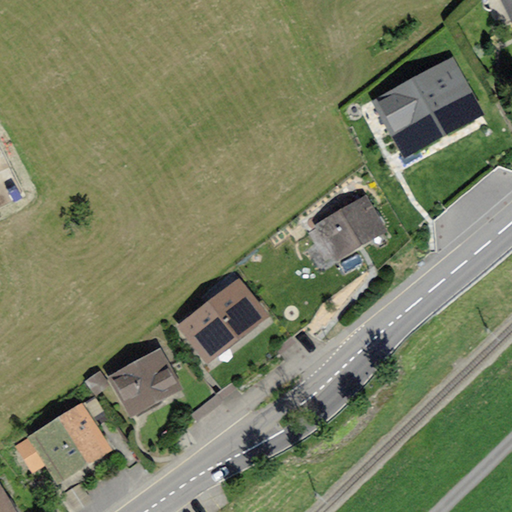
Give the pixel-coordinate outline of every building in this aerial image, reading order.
[(457,106),(434,70),(391,97),(408,124),(404,126),(410,136),(457,106)] [(328,239),(337,254),(379,230),(363,203),(312,233),(318,245),(328,239)] [(236,290),(188,327),(209,353),(256,317),(236,290)] [(133,409),(174,387),(158,360),(118,382),(133,409)] [(84,413),(28,457),(49,483),(104,439),(84,413)] [(74,510),(88,501),(77,485),(64,494),(74,510)]
